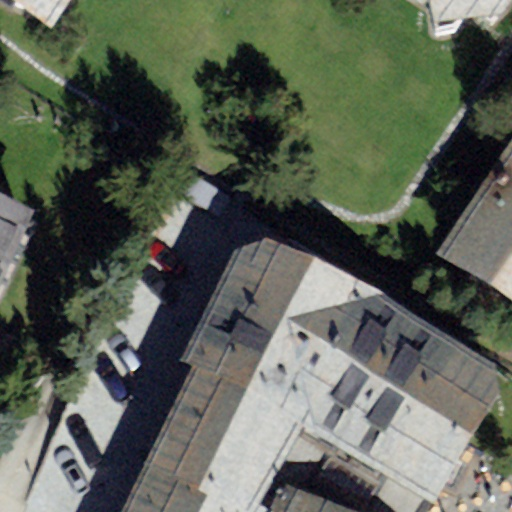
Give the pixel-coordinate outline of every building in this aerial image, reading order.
[(10,0),(53,27),(70,0),(10,0)] [(423,0),(432,5),(436,22),(501,14),(510,0),(423,0)] [(511,137),(436,254),(511,300),(511,137)] [(0,281),(32,211),(0,196),(0,281)] [(125,511),(280,511),(281,511),(265,505),(290,456),(322,455),(327,445),(435,505),(502,396),(497,369),(383,300),(263,247),(235,256),(182,365),(198,372),(125,511)] [(349,511),(298,486),(284,511),(349,511)]
